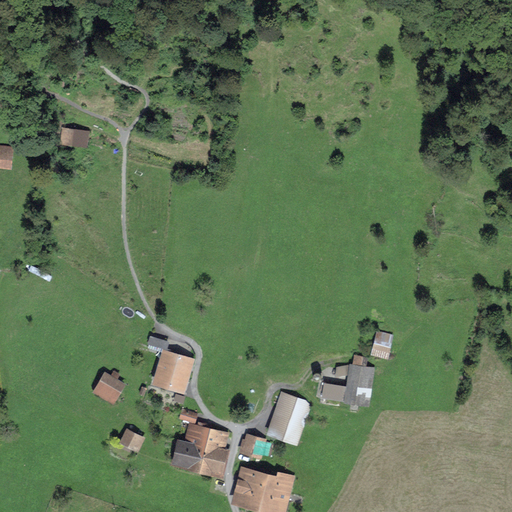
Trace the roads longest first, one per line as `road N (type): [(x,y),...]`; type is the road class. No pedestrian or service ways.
road 1 (residential): [(234,511),(227,489),(234,432),(201,407),(195,347),(151,314),(134,278),(123,232),(123,135),(112,121),(32,86)]
road 2 (track): [(97,0),(73,18),(73,31),(106,70),(147,100),(123,135)]
